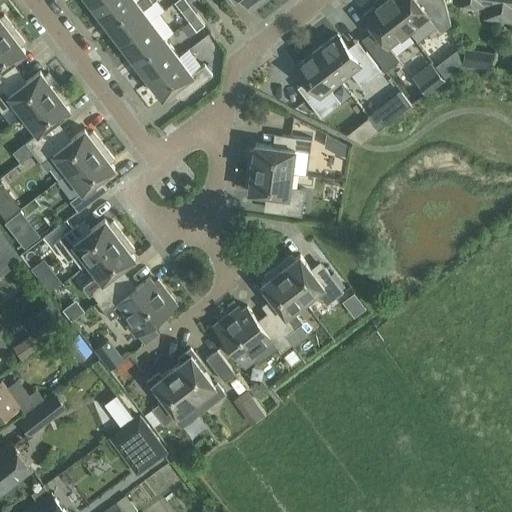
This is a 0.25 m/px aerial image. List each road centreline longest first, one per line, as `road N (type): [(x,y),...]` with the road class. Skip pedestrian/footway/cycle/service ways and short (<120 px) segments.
road 1 (residential): [(30,0),(159,165)]
road 2 (residential): [(205,230),(237,277),(134,358)]
road 3 (residential): [(224,116),(231,69),(320,0)]
road 4 (residential): [(205,230),(158,228),(127,189),(159,165)]
